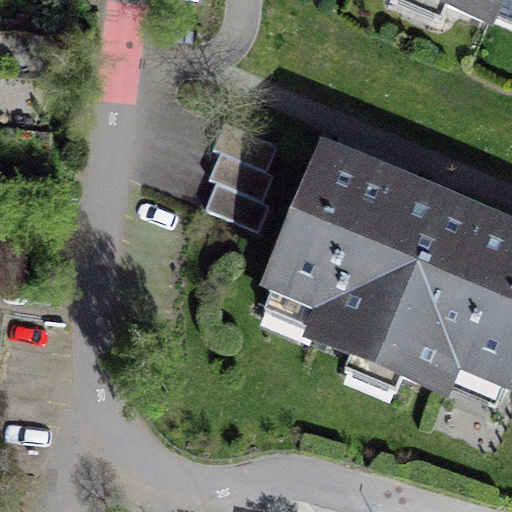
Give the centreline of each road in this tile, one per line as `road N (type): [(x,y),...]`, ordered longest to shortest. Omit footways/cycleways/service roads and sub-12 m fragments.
road 1 (residential): [(133,0),(105,221),(99,397)]
road 2 (residential): [(99,397),(164,469),(232,488),(290,475),(432,511)]
